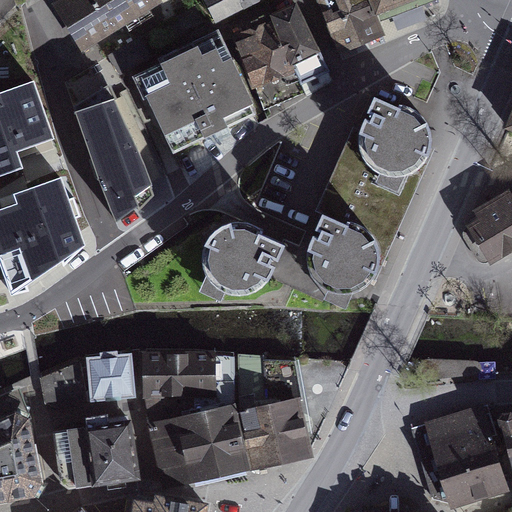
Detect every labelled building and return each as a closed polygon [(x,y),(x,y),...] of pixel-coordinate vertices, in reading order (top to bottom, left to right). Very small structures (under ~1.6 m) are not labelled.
[(60,0),(53,5),(84,54),(164,4),(161,0),(60,0)] [(202,0),(216,26),(265,0),(202,0)] [(368,0),(316,0),(339,57),(385,37),(378,23),(368,0)] [(368,0),(378,23),(439,0),(368,0)] [(299,5),(272,16),(304,92),(306,95),(333,82),(299,5)] [(266,112),(304,92),(272,16),(271,13),(257,18),(259,23),(232,34),(253,92),(257,90),(266,112)] [(220,37),(135,77),(174,156),(258,116),(220,37)] [(141,38),(108,55),(120,76),(151,58),(141,38)] [(0,183),(26,176),(17,148),(48,139),(29,76),(0,85),(0,183)] [(117,97),(80,110),(115,222),(141,205),(137,190),(151,180),(117,97)] [(402,105),(399,108),(375,98),(369,111),(364,123),(360,133),(359,146),(360,158),(366,168),(376,176),(379,178),(376,186),(398,196),(406,179),(412,177),(423,170),(430,160),(433,149),(433,135),(428,123),(420,113),(409,107),(402,105)] [(383,253),(383,265),(436,151),(433,149),(430,160),(423,170),(412,177),(406,179),(398,196),(376,186),(379,178),(376,176),(366,168),(360,158),(359,146),(360,133),(354,130),(315,213),(323,217),(346,228),(349,224),(360,226),(371,232),(379,241),(383,253)] [(67,200),(59,181),(15,196),(18,204),(0,211),(0,256),(5,275),(19,269),(25,281),(60,257),(57,249),(79,236),(74,220),(79,218),(73,198),(67,200)] [(466,227),(491,267),(511,254),(511,193),(510,191),(474,212),(479,220),(466,227)] [(360,226),(349,224),(346,228),(323,217),(307,255),(311,257),(312,266),(314,274),(320,284),(329,291),(324,304),(346,314),(353,296),(363,292),(373,286),(380,276),(383,265),(383,253),(379,241),(371,232),(360,226)] [(204,251),(202,262),(204,273),(206,278),(200,295),(221,306),(226,297),(239,299),(251,297),(261,292),(270,284),(276,274),(280,264),(286,250),(262,239),(264,234),(256,229),(246,225),(236,224),(225,226),(216,233),(208,241),(204,251)] [(100,358),(86,359),(91,404),(137,400),(132,355),(119,356),(118,353),(100,354),(100,358)] [(190,485),(251,473),(235,405),(235,357),(216,354),(142,354),(143,400),(146,400),(148,426),(175,419),(190,485)] [(239,356),(240,412),(300,399),(302,398),(295,361),(267,360),(267,357),(239,356)] [(421,377),(495,380),(496,363),(422,360),(421,377)] [(45,410),(87,404),(81,363),(40,379),(45,410)] [(44,484),(29,421),(32,420),(20,389),(0,397),(0,505),(35,499),(44,484)] [(300,399),(240,412),(251,473),(314,459),(300,399)] [(412,430),(434,505),(451,511),(510,493),(494,441),(497,440),(487,405),(425,423),(425,426),(412,430)] [(511,414),(502,415),(498,422),(511,473),(511,414)] [(93,489),(141,483),(132,422),(130,422),(129,416),(109,418),(108,415),(85,418),(87,428),(84,428),(93,489)] [(175,419),(148,426),(146,426),(164,491),(190,485),(175,419)] [(76,492),(93,489),(84,428),(53,433),(59,484),(68,492),(76,491),(76,492)] [(153,504),(133,501),(131,511),(208,511),(209,506),(155,496),(153,504)]
